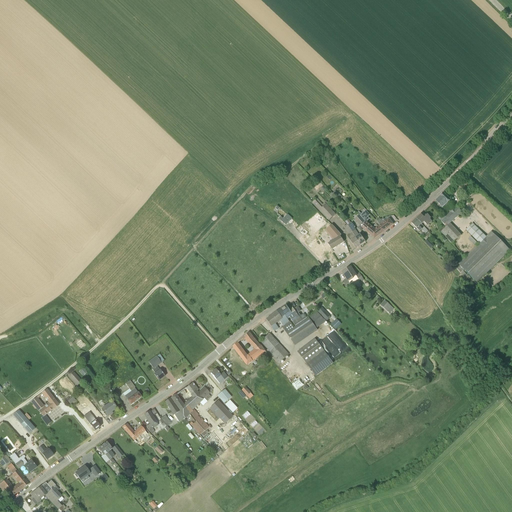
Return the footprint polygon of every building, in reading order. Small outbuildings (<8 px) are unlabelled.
[(341,200),(343,197),(335,191),(333,193),(341,200)] [(454,204),(450,200),(444,194),(436,201),(443,208),(448,203),(451,207),(454,204)] [(322,208),(315,200),(312,202),(329,220),(336,214),(326,204),(322,208)] [(449,215),(453,220),(462,212),(457,207),(449,215)] [(366,231),(370,225),(366,222),(370,219),(368,217),(370,215),(366,210),(361,214),(359,211),(357,213),(360,215),(361,216),(365,221),(360,225),(358,228),(361,231),(364,229),(366,231)] [(446,227),(450,224),(449,223),(452,221),(448,216),(446,217),(443,213),(438,218),(446,227)] [(294,220),(287,214),(283,219),(281,217),(279,219),(286,226),(289,223),(290,224),(294,220)] [(421,214),(416,219),(421,224),(424,222),(427,225),(432,221),(430,219),(431,218),(428,215),(427,215),(426,215),(424,217),(421,214)] [(360,225),(365,221),(361,216),(356,221),(360,225)] [(382,225),(383,226),(381,228),(383,232),(393,224),(389,219),(386,221),(383,218),(381,220),(384,223),(382,225)] [(375,230),(370,225),(366,231),(374,238),(383,232),(381,228),(383,226),(382,225),(384,223),(381,220),(380,219),(378,221),(381,225),(375,230)] [(416,219),(411,223),(419,232),(421,230),(425,234),(428,231),(424,227),(421,224),(416,219)] [(466,230),(479,243),(486,237),(473,223),(466,230)] [(355,238),(361,245),(366,242),(360,235),(359,236),(350,224),(348,226),(356,238),(355,238)] [(461,235),(451,225),(450,224),(446,227),(441,232),(452,243),(461,235)] [(341,235),(332,225),(325,231),(333,240),(341,235)] [(356,238),(348,226),(345,228),(353,240),(351,242),(356,249),(361,245),(355,238),(356,238)] [(486,237),(479,243),(459,264),(464,269),(477,283),(510,250),(491,232),(486,237)] [(341,235),(333,240),(328,244),(333,251),(344,244),(342,240),(344,239),(342,235),(341,235)] [(428,240),(425,242),(431,249),(434,246),(428,240)] [(464,269),(459,264),(458,264),(455,266),(456,268),(461,272),(464,269)] [(356,276),(351,267),(342,272),(347,279),(349,282),(345,284),(347,287),(355,282),(358,280),(360,282),(364,280),(360,273),(356,276)] [(387,311),(392,307),(385,300),(381,305),(387,311)] [(289,310),(287,306),(280,310),(282,314),(284,313),(288,319),(290,317),(295,326),(302,321),(294,309),(293,307),(289,310)] [(289,321),(284,313),(282,314),(280,310),(277,312),(266,320),(274,331),(278,328),(275,324),(280,321),(283,325),(289,321)] [(295,344),(300,341),(297,336),(314,324),(315,326),(325,319),(316,311),(310,315),(306,319),(296,326),(292,322),(290,323),(289,322),(282,327),(295,344)] [(337,319),(331,324),(336,330),(342,324),(337,319)] [(260,345),(249,332),(243,338),(244,341),(246,339),(256,350),(247,357),(237,343),(233,347),(247,365),(265,351),(260,345)] [(289,354),(284,349),(270,333),(261,342),(280,362),(289,354)] [(307,364),(324,351),(315,339),(298,352),(307,364)] [(316,376),(333,363),(329,358),(324,351),(307,364),(316,376)] [(157,366),(161,363),(156,357),(149,362),(153,368),(152,369),(152,370),(152,369),(155,374),(154,374),(159,381),(165,377),(157,366)] [(220,375),(216,369),(211,373),(219,384),(228,377),(223,372),(220,375)] [(77,385),(81,382),(73,373),(69,377),(77,385)] [(130,405),(141,397),(134,388),(135,387),(130,380),(126,384),(129,389),(123,394),(130,405)] [(193,382),(186,388),(191,394),(195,391),(198,389),(193,382)] [(246,386),(242,390),(250,399),(254,396),(246,386)] [(205,389),(198,394),(202,399),(210,394),(205,389)] [(224,403),(231,397),(225,389),(217,396),(224,403)] [(38,411),(43,416),(45,415),(58,405),(47,390),(42,393),(49,402),(43,407),(36,398),(31,402),(34,405),(32,406),(35,409),(37,408),(38,411)] [(171,398),(180,411),(184,417),(189,412),(193,409),(203,400),(202,399),(198,394),(195,391),(191,394),(193,397),(184,406),(176,395),(171,398)] [(70,404),(75,400),(72,396),(67,400),(70,404)] [(184,417),(180,411),(178,412),(170,399),(165,402),(172,411),(177,418),(179,422),(184,419),(187,423),(188,422),(184,417)] [(107,416),(112,413),(111,412),(117,408),(111,400),(101,407),(107,416)] [(234,416),(220,401),(213,407),(227,422),(234,416)] [(225,405),(231,412),(236,407),(229,401),(225,405)] [(152,433),(155,431),(152,428),(156,426),(152,418),(152,417),(157,414),(154,409),(153,409),(149,411),(144,414),(149,424),(147,425),(152,433)] [(193,409),(189,412),(196,421),(191,425),(199,435),(209,427),(193,409)] [(27,419),(23,416),(18,410),(17,412),(13,415),(21,425),(27,419)] [(97,420),(96,420),(89,412),(84,416),(95,431),(100,427),(98,423),(99,422),(97,420)] [(45,415),(43,416),(41,418),(47,425),(51,422),(45,415)] [(167,426),(171,424),(169,421),(165,415),(161,418),(167,426)] [(35,429),(28,421),(27,419),(21,425),(29,434),(35,429)] [(134,432),(127,424),(122,427),(134,440),(137,443),(147,434),(145,431),(141,426),(134,432)] [(102,446),(112,458),(114,456),(110,451),(112,449),(106,443),(102,446)] [(47,451),(43,445),(38,449),(47,460),(53,455),(49,449),(47,451)] [(112,458),(102,446),(98,449),(103,456),(101,457),(106,463),(109,460),(113,464),(115,462),(111,458),(112,458)] [(120,457),(123,455),(116,446),(113,448),(120,457)] [(24,466),(28,463),(24,459),(24,458),(25,457),(25,456),(24,455),(23,455),(22,456),(18,458),(14,453),(11,456),(9,457),(18,469),(24,465),(24,466)] [(172,462),(175,458),(170,453),(166,457),(172,462)] [(5,465),(11,461),(7,456),(1,460),(5,465)] [(31,461),(28,463),(24,466),(30,473),(36,468),(31,461)] [(16,491),(17,493),(28,485),(15,468),(11,463),(7,467),(11,472),(13,474),(20,484),(15,487),(17,490),(16,491)] [(90,470),(88,471),(85,466),(75,473),(76,474),(75,475),(77,478),(78,477),(80,481),(90,474),(92,472),(95,477),(100,473),(95,467),(90,470)] [(12,497),(17,493),(16,491),(17,490),(15,487),(13,489),(6,480),(0,484),(0,487),(3,491),(6,489),(12,497)] [(37,496),(38,497),(40,501),(44,497),(43,496),(45,495),(49,498),(51,496),(50,496),(51,495),(49,493),(50,492),(51,492),(52,491),(51,491),(53,490),(54,491),(56,490),(55,489),(56,488),(57,487),(51,481),(47,484),(46,483),(39,488),(42,492),(37,496)] [(59,489),(57,487),(56,488),(55,489),(56,490),(54,491),(53,490),(51,491),(52,491),(51,492),(50,492),(49,493),(51,495),(50,496),(51,496),(49,498),(62,511),(66,507),(63,504),(62,506),(57,501),(62,496),(57,491),(59,489)] [(40,501),(38,497),(37,496),(42,492),(39,488),(31,494),(34,498),(32,500),(35,505),(38,503),(40,501)]
